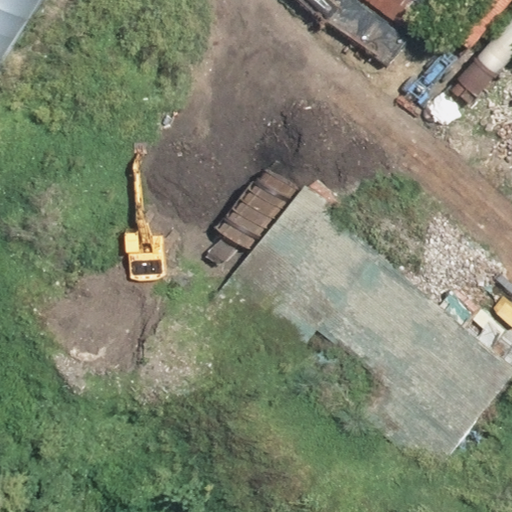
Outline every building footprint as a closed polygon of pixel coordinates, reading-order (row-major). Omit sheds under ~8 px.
[(298,0),(318,16),(330,0),(298,0)] [(404,34),(359,0),(330,0),(318,16),(381,64),(404,34)] [(423,9),(410,0),(359,0),(404,34),(423,9)] [(511,0),(410,0),(423,9),(429,0),(511,0)] [(239,344),(248,333),(427,478),(511,373),(511,357),(303,188),(270,161),(210,234),(243,261),(201,313),(239,344)]
